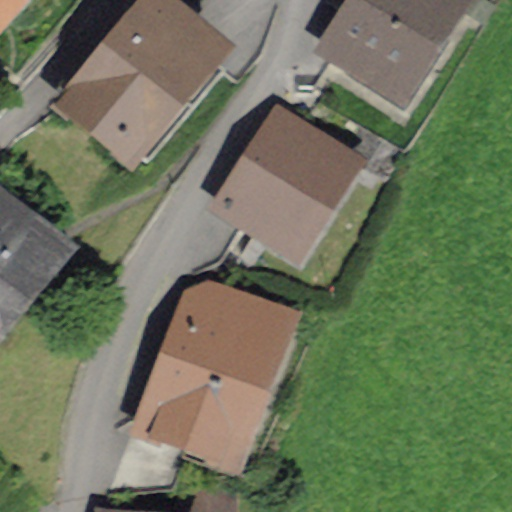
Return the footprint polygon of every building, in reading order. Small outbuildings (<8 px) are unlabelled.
[(0,0),(0,15),(13,0),(0,0)] [(208,62),(140,0),(139,0),(38,110),(46,118),(106,173),(208,62)] [(466,5),(458,0),(336,0),(301,52),(393,114),(466,5)] [(352,174),(273,119),(209,209),(288,265),(352,174)] [(0,317),(50,257),(0,216),(0,317)] [(323,343),(215,291),(147,433),(255,485),(323,343)]
